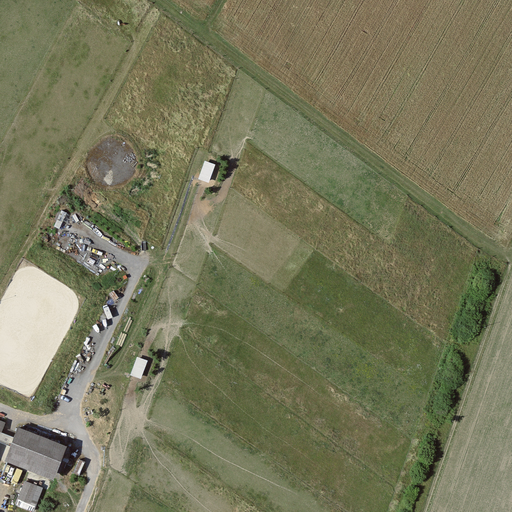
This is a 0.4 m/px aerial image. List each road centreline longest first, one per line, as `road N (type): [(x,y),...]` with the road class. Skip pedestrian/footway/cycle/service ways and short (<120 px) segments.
road 1 (track): [(222,0),(213,15),(508,256),(422,511)]
road 2 (track): [(71,423),(140,267),(109,252)]
